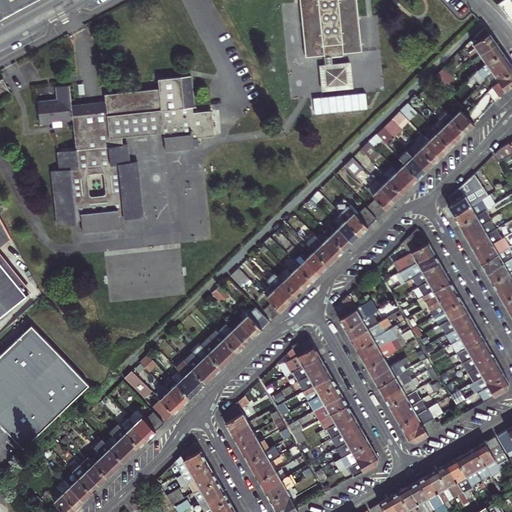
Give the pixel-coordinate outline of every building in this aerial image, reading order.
[(0,0),(0,19),(35,0),(0,0)] [(325,55),(326,58),(333,57),(344,56),(344,53),(362,51),(356,0),(299,0),(306,57),(325,55)] [(485,26),(474,36),(477,41),(473,44),(479,53),(495,42),(485,26)] [(472,61),(478,70),(485,63),(501,51),(495,42),(479,53),(472,61)] [(485,63),(478,70),(485,78),(487,76),(492,71),(508,60),(501,51),(485,63)] [(333,57),(326,58),(326,65),(320,66),(323,91),(354,88),(351,62),(334,64),(333,57)] [(511,65),(508,60),(492,71),(498,80),(511,70),(511,65)] [(455,79),(444,68),(434,79),(444,89),(455,79)] [(511,70),(498,80),(494,85),(492,86),(499,97),(505,90),(511,85),(511,70)] [(61,172),(53,174),(60,228),(79,225),(79,223),(84,222),(85,234),(123,230),(121,218),(126,217),(127,220),(146,217),(139,163),(131,163),(129,145),(125,146),(124,139),(165,134),(167,152),(196,148),(196,147),(200,146),(199,138),(215,136),(212,111),(195,113),(194,108),(195,108),(191,76),(158,80),(160,89),(106,96),(106,103),(72,108),(70,86),(57,88),(59,101),(38,104),(41,126),(50,124),(49,124),(73,121),(76,151),(59,153),(61,172)] [(5,80),(0,82),(0,100),(12,94),(5,80)] [(364,93),(312,98),(313,114),(365,109),(364,93)] [(417,113),(408,104),(400,111),(409,121),(417,113)] [(452,118),(460,110),(456,106),(448,114),(452,118)] [(474,124),(460,110),(452,118),(466,132),(474,124)] [(409,121),(400,111),(392,119),(401,128),(409,121)] [(466,132),(452,118),(448,114),(447,112),(439,120),(458,140),(466,132)] [(392,119),(384,127),(394,137),(402,130),(401,128),(392,119)] [(458,140),(439,120),(431,128),(434,131),(450,147),(458,140)] [(389,142),(394,137),(384,127),(376,134),(381,139),(382,141),(385,138),(389,142)] [(450,147),(434,131),(426,139),(428,141),(442,155),(450,147)] [(373,146),(381,139),(376,134),(369,142),(373,146)] [(428,141),(426,139),(418,146),(420,148),(428,141)] [(420,148),(434,163),(442,155),(428,141),(420,148)] [(371,161),(379,153),(373,146),(369,142),(360,150),(371,161)] [(494,153),(499,161),(511,153),(511,146),(510,142),(500,147),(494,153)] [(418,146),(410,154),(426,170),(434,163),(420,148),(418,146)] [(398,158),(405,164),(418,178),(426,170),(410,154),(406,150),(398,158)] [(352,157),(344,165),(355,177),(363,168),(352,157)] [(410,185),(418,178),(405,164),(397,171),(410,185)] [(389,179),(397,171),(395,169),(393,167),(384,174),(385,175),(387,177),(389,179)] [(397,171),(389,179),(402,193),(410,185),(397,171)] [(487,195),(474,173),(459,186),(464,195),(452,203),(447,205),(453,215),(480,199),(487,195)] [(387,177),(385,175),(377,183),(381,187),(389,179),(387,177)] [(381,187),(394,201),(402,193),(389,179),(381,187)] [(367,190),(376,198),(386,209),(394,201),(381,187),(377,183),(376,181),(367,190)] [(464,195),(459,186),(448,197),(452,203),(464,195)] [(386,209),(376,198),(368,206),(378,216),(386,209)] [(458,224),(475,214),(486,208),(480,199),(453,215),(458,224)] [(340,214),(346,220),(360,234),(368,226),(357,216),(348,206),(340,214)] [(376,219),(365,207),(357,216),(368,226),(376,219)] [(486,208),(475,214),(478,219),(488,213),(486,208)] [(478,219),(475,214),(458,224),(464,234),(490,219),(491,218),(488,213),(478,219)] [(0,246),(12,240),(0,217),(0,263),(26,296),(29,292),(0,251),(0,246)] [(490,219),(464,234),(469,244),(486,234),(495,228),(490,219)] [(360,234),(346,220),(338,228),(351,242),(360,234)] [(497,227),(502,237),(511,232),(505,222),(497,227)] [(497,227),(486,234),(469,244),(475,253),(502,237),(497,227)] [(343,249),(351,242),(338,228),(330,235),(343,249)] [(411,241),(412,240),(423,234),(416,228),(408,237),(411,241)] [(305,241),(314,251),(328,265),(336,257),(322,243),(313,233),(305,241)] [(417,248),(428,242),(424,235),(423,234),(412,240),(417,248)] [(336,257),(343,249),(330,235),(322,243),(336,257)] [(417,248),(412,240),(411,241),(408,237),(400,244),(409,253),(417,248)] [(480,263),(497,253),(508,246),(502,237),(475,253),(480,263)] [(398,272),(406,268),(434,252),(428,242),(417,248),(409,253),(393,262),(398,272)] [(508,246),(497,253),(500,257),(510,251),(508,246)] [(486,272),(511,256),(511,250),(510,251),(500,257),(497,253),(480,263),(486,272)] [(328,265),(314,251),(306,258),(320,272),(328,265)] [(404,282),(411,277),(422,271),(439,261),(434,252),(406,268),(398,272),(404,282)] [(312,280),(320,272),(306,258),(302,253),(294,261),(299,266),(312,280)] [(486,272),(491,282),(511,269),(511,257),(486,272)] [(445,271),(439,261),(422,271),(425,277),(414,283),(417,287),(445,271)] [(0,315),(26,296),(0,263),(0,315)] [(299,266),(291,273),(304,287),(312,280),(299,266)] [(238,268),(231,275),(242,287),(249,279),(238,268)] [(497,291),(511,282),(511,269),(491,282),(497,291)] [(411,277),(414,283),(425,277),(422,271),(411,277)] [(450,281),(445,271),(417,287),(419,292),(430,286),(433,291),(450,281)] [(288,303),(296,295),(283,281),(275,273),(267,281),(275,289),(288,303)] [(304,287),(291,273),(283,281),(296,295),(304,287)] [(427,306),(456,290),(450,281),(433,291),(422,297),(425,302),(425,303),(421,305),(423,309),(427,306)] [(511,282),(497,291),(502,301),(511,295),(511,282)] [(230,294),(220,285),(212,293),(222,303),(230,294)] [(422,297),(433,291),(430,286),(419,292),(422,297)] [(288,303),(275,289),(266,297),(271,302),(280,311),(288,303)] [(433,316),(444,310),(461,300),(456,290),(427,306),(430,311),(433,316)] [(372,313),(378,310),(372,300),(356,309),(348,295),(342,300),(349,313),(342,317),(339,319),(345,329),(372,313)] [(511,295),(502,301),(508,310),(511,307),(511,295)] [(349,313),(342,300),(335,307),(342,317),(349,313)] [(461,300),(444,310),(433,316),(439,326),(440,325),(467,309),(461,300)] [(272,318),(280,311),(271,302),(263,309),(272,318)] [(256,322),(264,314),(256,306),(240,322),(254,336),(262,328),(256,322)] [(467,309),(440,325),(446,334),(455,329),(472,319),(467,309)] [(350,338),(377,323),(372,313),(345,329),(350,338)] [(356,348),(384,332),(382,329),(390,324),(386,318),(378,322),(350,338),(356,348)] [(451,343),(478,328),(472,319),(455,329),(446,334),(451,344),(451,343)] [(246,343),(254,336),(240,322),(232,329),(246,343)] [(0,350),(0,424),(20,445),(85,383),(29,323),(0,350)] [(238,351),(246,343),(232,329),(226,323),(218,331),(224,337),(238,351)] [(361,357),(389,341),(394,338),(396,337),(391,328),(389,328),(384,332),(356,348),(361,357)] [(483,338),(478,328),(452,343),(451,344),(457,353),(483,338)] [(208,337),(216,345),(230,359),(238,351),(224,337),(218,331),(216,329),(208,337)] [(222,367),(230,359),(216,345),(208,337),(200,344),(208,352),(222,367)] [(367,367),(384,357),(395,351),(401,347),(396,337),(394,338),(389,341),(361,357),(367,367)] [(489,347),(483,338),(457,353),(455,354),(458,360),(446,367),(448,371),(460,364),(489,347)] [(310,339),(299,345),(302,351),(313,345),(310,339)] [(302,351),(299,345),(297,343),(292,348),(289,351),(293,358),(286,361),(292,371),(319,355),(313,345),(302,351)] [(222,367),(208,352),(200,344),(192,352),(196,355),(214,374),(222,367)] [(476,367),(494,357),(489,347),(460,364),(463,368),(474,362),(476,367)] [(387,362),(397,356),(395,351),(384,357),(387,362)] [(206,382),(214,374),(196,355),(192,352),(185,359),(186,360),(188,363),(189,364),(206,382)] [(149,354),(141,362),(150,371),(158,364),(149,354)] [(308,374),(324,364),(319,355),(292,371),(294,376),(305,370),(308,374)] [(383,370),(400,360),(397,356),(387,362),(384,357),(367,367),(372,377),(383,370)] [(405,357),(400,360),(383,370),(372,377),(378,386),(395,376),(392,371),(403,365),(408,362),(405,357)] [(499,366),(494,357),(476,367),(479,372),(469,378),(471,383),(499,366)] [(426,358),(422,360),(428,370),(432,367),(426,358)] [(179,370),(181,372),(198,389),(206,382),(189,364),(188,363),(186,360),(185,359),(176,367),(177,368),(179,370)] [(308,374),(297,380),(303,390),(330,374),(324,364),(308,374)] [(395,376),(406,370),(403,365),(392,371),(395,376)] [(505,376),(499,366),(471,383),(477,392),(505,376)] [(427,370),(433,380),(437,377),(432,367),(428,370),(427,370)] [(145,398),(152,390),(133,370),(125,377),(145,398)] [(198,389),(181,372),(179,370),(172,378),(177,383),(191,397),(198,389)] [(398,381),(408,375),(406,370),(395,376),(398,381)] [(308,400),(336,384),(330,374),(303,390),(302,390),(307,400),(308,400)] [(383,396),(411,379),(408,375),(398,381),(395,376),(378,386),(383,396)] [(508,381),(505,376),(479,391),(485,401),(506,389),(508,381)] [(383,396),(389,405),(406,395),(415,390),(413,386),(417,384),(414,378),(411,379),(383,396)] [(183,405),(191,397),(177,383),(169,390),(183,405)] [(341,394),(336,384),(308,400),(314,409),(341,394)] [(183,405),(169,390),(165,386),(156,394),(160,398),(173,412),(174,413),(183,405)] [(415,390),(406,395),(389,405),(394,415),(406,408),(422,398),(425,397),(422,392),(417,395),(415,390)] [(458,390),(451,395),(455,401),(456,404),(464,400),(458,390)] [(236,402),(239,407),(248,401),(244,394),(236,402)] [(347,403),(341,394),(314,409),(320,419),(347,403)] [(166,419),(173,412),(160,398),(153,405),(166,419)] [(399,424),(417,414),(414,409),(425,403),(422,398),(406,408),(394,415),(399,424)] [(224,421),(241,412),(239,407),(236,402),(225,412),(224,420),(224,421)] [(283,402),(277,405),(282,415),(289,411),(283,402)] [(352,412),(347,403),(320,419),(325,428),(352,412)] [(430,413),(428,408),(417,414),(420,419),(430,413)] [(242,411),(241,412),(224,421),(230,432),(248,421),(242,411)] [(164,422),(154,412),(146,420),(156,430),(164,422)] [(358,422),(352,412),(325,428),(330,438),(358,422)] [(405,434),(433,417),(430,413),(420,419),(417,414),(399,424),(405,434)] [(156,430),(146,420),(142,416),(134,424),(148,438),(156,430)] [(433,417),(405,434),(408,439),(415,441),(439,428),(433,417)] [(121,426),(126,432),(140,446),(148,438),(134,424),(129,418),(121,426)] [(253,419),(248,421),(254,431),(258,428),(253,419)] [(301,427),(296,419),(288,424),(292,432),(301,427)] [(236,441),(254,431),(248,421),(230,432),(236,441)] [(336,447),(363,431),(358,422),(330,438),(336,448),(336,447)] [(110,431),(118,439),(132,453),(140,446),(126,432),(121,426),(118,424),(110,431)] [(258,428),(254,431),(259,440),(264,438),(258,428)] [(497,435),(510,457),(511,455),(511,438),(507,429),(497,435)] [(241,451),(259,440),(254,431),(236,441),(241,451)] [(342,457),(369,441),(363,431),(336,447),(342,457)] [(507,458),(495,436),(485,441),(498,463),(507,458)] [(247,461),(265,451),(270,448),(264,438),(259,440),(241,451),(247,461)] [(102,454),(116,469),(124,461),(110,447),(103,439),(95,446),(102,454)] [(132,453),(118,439),(110,447),(124,461),(132,453)] [(374,451),(369,441),(342,457),(341,457),(347,467),(374,451)] [(475,447),(490,473),(492,475),(502,470),(498,463),(485,441),(475,447)] [(175,460),(182,473),(206,459),(197,443),(193,443),(175,460)] [(475,447),(466,453),(481,479),(490,473),(475,447)] [(270,448),(265,451),(270,460),(275,457),(270,448)] [(270,460),(265,451),(247,461),(253,470),(270,460)] [(378,457),(374,451),(347,467),(349,471),(360,465),(363,471),(376,464),(378,457)] [(466,453),(457,458),(472,484),(481,479),(466,453)] [(102,454),(95,462),(108,476),(116,469),(102,454)] [(108,476),(95,462),(89,456),(81,463),(101,483),(108,476)] [(275,457),(270,460),(276,469),(283,465),(277,456),(275,457)] [(472,484),(457,458),(447,464),(463,491),(472,486),(472,484)] [(507,458),(498,463),(502,470),(511,464),(507,458)] [(206,459),(182,473),(188,483),(189,482),(212,469),(206,459)] [(258,479),(276,469),(270,460),(253,470),(258,479)] [(101,483),(81,463),(73,471),(79,477),(93,491),(101,483)] [(463,491),(447,464),(438,469),(447,486),(452,483),(458,494),(465,506),(470,503),(463,491)] [(353,477),(363,471),(360,465),(349,471),(353,477)] [(301,472),(305,478),(312,474),(309,468),(301,472)] [(217,478),(212,469),(189,482),(194,492),(217,478)] [(281,479),(276,469),(258,479),(263,489),(281,479)] [(438,469),(428,474),(444,502),(449,500),(443,489),(447,486),(438,469)] [(316,480),(312,474),(305,478),(308,485),(316,480)] [(428,474),(419,480),(434,508),(444,502),(428,474)] [(85,499),(93,491),(79,477),(71,485),(85,499)] [(217,478),(194,492),(199,502),(223,488),(217,478)] [(66,479),(58,487),(63,493),(71,485),(66,479)] [(269,499),(287,488),(281,479),(263,489),(269,499)] [(419,480),(409,486),(424,511),(426,511),(434,508),(419,480)] [(454,497),(458,494),(452,483),(447,486),(454,497)] [(85,499),(71,485),(63,493),(76,507),(85,499)] [(291,486),(287,488),(292,498),(297,496),(291,486)] [(424,511),(409,486),(399,491),(409,508),(414,505),(417,511),(424,511)] [(454,497),(447,486),(443,489),(449,500),(454,497)] [(186,496),(181,487),(167,495),(173,504),(186,496)] [(223,488),(199,502),(205,511),(211,508),(228,498),(223,488)] [(292,498),(287,488),(269,499),(275,508),(292,498)] [(399,511),(405,511),(404,511),(409,508),(399,491),(390,496),(399,511)] [(70,511),(76,507),(63,493),(55,501),(65,511),(70,511)] [(380,502),(385,511),(399,511),(390,496),(380,502)] [(225,511),(234,508),(228,498),(211,508),(213,511),(225,511)] [(292,511),(298,509),(292,498),(275,508),(276,511),(292,511)] [(177,507),(179,511),(181,511),(192,506),(188,500),(177,507)] [(145,508),(147,511),(163,511),(157,501),(145,508)] [(370,508),(372,511),(385,511),(380,502),(370,508)]
